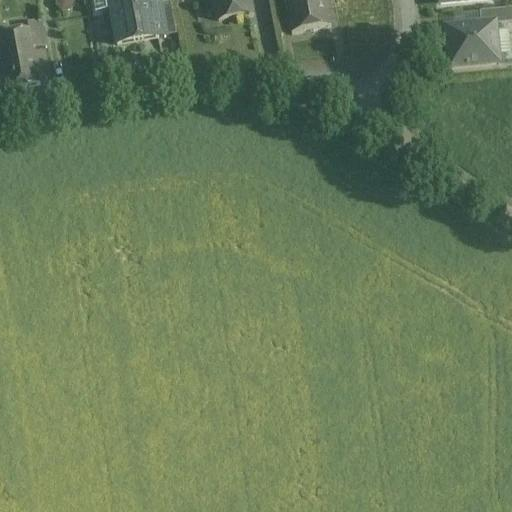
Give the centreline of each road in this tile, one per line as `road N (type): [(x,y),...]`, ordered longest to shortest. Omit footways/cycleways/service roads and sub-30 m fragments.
road 1 (residential): [(0,126),(194,82),(287,77),(366,110)]
road 2 (residential): [(366,110),(488,204)]
road 3 (residential): [(366,110),(403,59),(406,0)]
